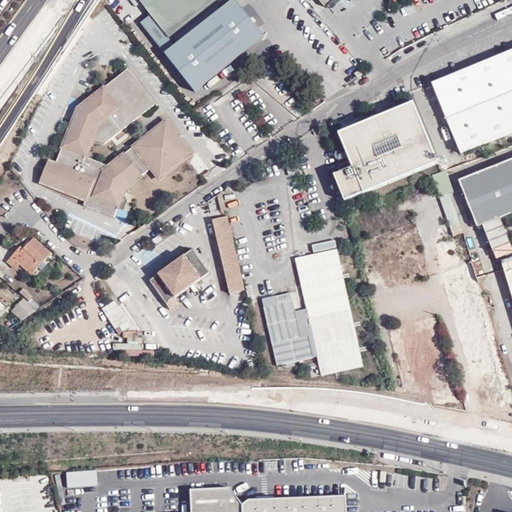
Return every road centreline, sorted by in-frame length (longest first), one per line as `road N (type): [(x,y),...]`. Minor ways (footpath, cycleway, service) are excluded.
road 1 (residential): [(511,16),(359,94),(93,267)]
road 2 (unknown): [(80,511),(82,493),(99,488),(210,478),(325,480),(383,501),(444,501),(465,453)]
road 3 (secondary): [(429,442),(258,416),(120,412)]
road 4 (motorway): [(0,125),(74,0)]
road 5 (secondary): [(0,420),(120,412)]
road 6 (secondary): [(120,412),(0,404)]
